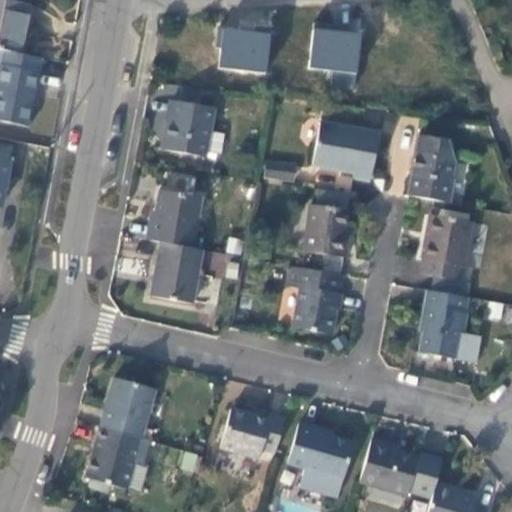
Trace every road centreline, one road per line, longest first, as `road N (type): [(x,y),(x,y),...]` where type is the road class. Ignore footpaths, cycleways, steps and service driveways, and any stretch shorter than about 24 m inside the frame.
road 1 (secondary): [(64,312),(117,6)]
road 2 (residential): [(64,312),(358,384)]
road 3 (residential): [(358,384),(397,199)]
road 4 (secondary): [(10,511),(52,349)]
road 5 (residential): [(358,384),(511,445)]
road 6 (residential): [(443,0),(468,30),(511,135)]
